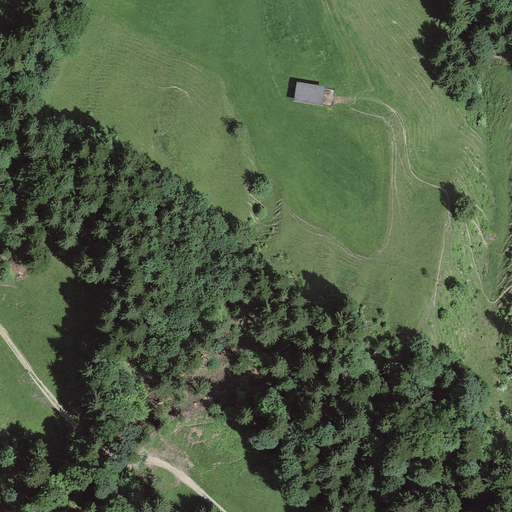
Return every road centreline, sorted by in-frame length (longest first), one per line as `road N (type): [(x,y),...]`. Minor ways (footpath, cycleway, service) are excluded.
road 1 (track): [(0,328),(74,427),(100,448)]
road 2 (track): [(222,511),(165,463),(100,448)]
